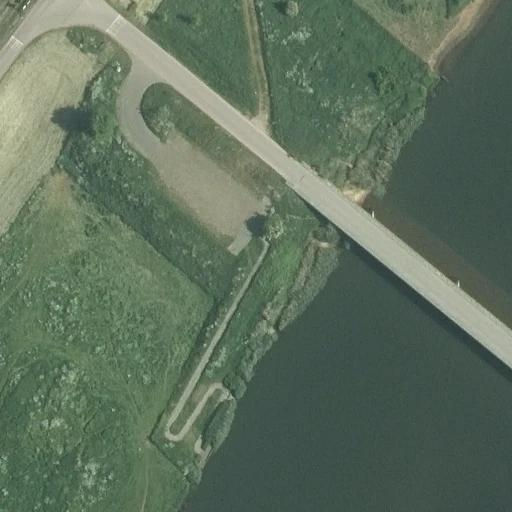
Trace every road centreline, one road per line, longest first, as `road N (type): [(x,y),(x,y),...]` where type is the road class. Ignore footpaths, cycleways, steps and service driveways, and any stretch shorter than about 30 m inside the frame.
road 1 (unclassified): [(511,349),(79,0)]
road 2 (track): [(258,141),(265,124),(248,0)]
